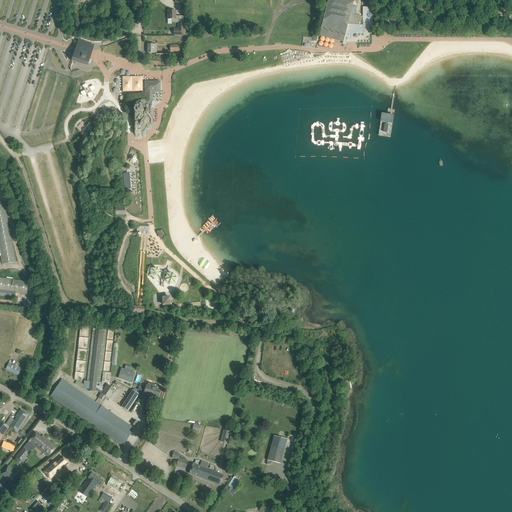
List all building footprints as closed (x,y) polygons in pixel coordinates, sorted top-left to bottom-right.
[(318,36),(343,42),(352,7),(353,0),(327,0),(326,6),(318,36)] [(366,33),(365,26),(362,26),(360,26),(362,16),(354,14),(356,8),(352,7),(343,42),(342,43),(346,44),(348,39),(353,39),(352,34),(366,33)] [(362,8),(362,26),(365,26),(370,26),(372,26),(372,8),(362,8)] [(168,11),(168,19),(170,19),(172,19),(172,23),(177,23),(178,23),(178,16),(176,16),(176,11),(173,11),(168,11)] [(173,29),(173,35),(184,35),(186,35),(186,27),(185,27),(185,23),(184,23),(178,23),(178,29),(173,29)] [(75,53),(73,60),(87,64),(90,57),(91,54),(92,50),(93,46),(79,41),(77,46),(76,49),(75,53)] [(148,44),(147,53),(157,53),(157,48),(157,45),(153,44),(148,44)] [(151,123),(151,109),(154,109),(154,105),(154,100),(152,101),(152,92),(160,92),(160,82),(145,82),(145,92),(147,92),(147,101),(135,102),(135,132),(141,132),(142,132),(143,132),(144,131),(147,126),(148,126),(149,125),(150,125),(151,124),(151,123)] [(95,90),(94,85),(88,87),(87,83),(82,85),(84,90),(81,91),(82,96),(88,94),(89,97),(93,96),(91,91),(95,90)] [(119,93),(126,95),(128,86),(120,85),(119,93)] [(388,112),(382,111),(377,135),(390,138),(395,114),(392,113),(388,112)] [(4,202),(0,202),(0,251),(0,254),(2,264),(16,262),(4,202)] [(153,256),(160,253),(154,240),(147,243),(153,256)] [(162,288),(164,288),(166,288),(170,286),(175,285),(177,279),(172,275),(167,275),(167,272),(169,265),(168,265),(166,272),(165,274),(163,273),(160,272),(158,269),(152,271),(149,277),(154,282),(158,284),(162,288)] [(0,295),(15,297),(16,293),(27,294),(29,282),(21,281),(14,280),(14,278),(7,277),(6,279),(0,277),(0,295)] [(144,307),(142,306),(142,308),(141,308),(138,307),(137,307),(137,306),(136,306),(134,306),(132,306),(131,313),(144,314),(144,307)] [(107,384),(102,391),(96,387),(96,382),(100,382),(106,331),(93,330),(87,381),(85,381),(84,389),(89,389),(89,391),(95,391),(95,389),(101,393),(98,397),(104,401),(107,398),(109,399),(116,390),(107,384)] [(21,370),(8,364),(6,369),(19,375),(21,370)] [(135,373),(131,371),(130,373),(124,371),(125,369),(121,368),(118,378),(121,379),(122,377),(125,378),(125,380),(132,383),(135,373)] [(134,430),(135,429),(134,429),(136,427),(134,426),(131,423),(127,420),(126,422),(62,379),(53,392),(50,397),(123,446),(134,429),(134,430)] [(147,385),(146,389),(144,394),(158,398),(162,386),(157,385),(155,388),(147,385)] [(139,394),(132,390),(121,407),(128,411),(139,394)] [(10,418),(6,424),(0,420),(0,419),(0,445),(0,444),(0,439),(6,432),(9,427),(15,432),(28,413),(20,408),(14,417),(15,417),(13,420),(12,419),(10,418)] [(220,441),(227,443),(230,431),(223,429),(220,441)] [(36,433),(29,441),(37,447),(48,457),(57,447),(49,440),(48,441),(46,439),(47,438),(45,437),(43,439),(41,437),(36,433)] [(270,464),(271,464),(271,463),(272,462),(272,461),(281,464),(287,439),(274,436),(266,464),(268,464),(269,464),(270,464)] [(16,450),(17,448),(14,447),(15,446),(4,441),(1,447),(13,451),(15,452),(15,449),(16,450)] [(30,452),(23,447),(16,457),(22,462),(30,452)] [(56,461),(44,471),(47,475),(50,473),(53,477),(62,469),(62,468),(68,463),(62,456),(56,461)] [(193,463),(189,473),(220,485),(221,481),(224,476),(206,469),(208,464),(202,461),(200,466),(193,463)] [(8,467),(1,474),(11,483),(17,475),(8,467)] [(100,486),(104,480),(92,472),(79,491),(87,497),(94,486),(96,487),(98,485),(100,486)] [(120,492),(125,484),(112,476),(107,484),(113,488),(114,488),(117,489),(117,490),(120,492)] [(54,493),(49,489),(43,495),(48,500),(54,493)] [(106,494),(100,492),(97,498),(102,500),(103,499),(109,502),(112,497),(106,494)] [(31,511),(41,511),(45,508),(38,501),(30,510),(31,511)] [(102,511),(106,511),(111,504),(105,501),(99,510),(102,511)] [(271,507),(272,504),(261,502),(259,511),(263,511),(264,511),(268,511),(272,511),(274,508),(271,507)]
